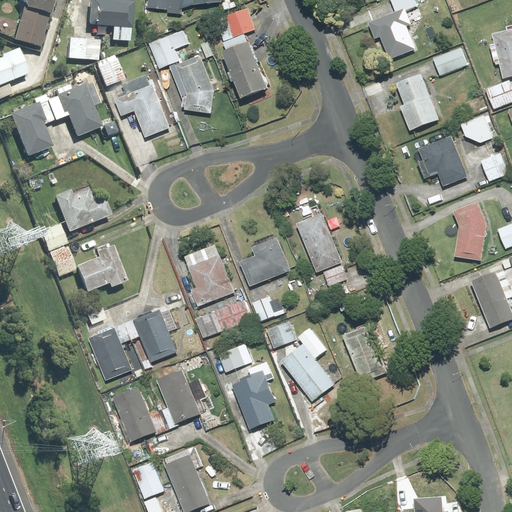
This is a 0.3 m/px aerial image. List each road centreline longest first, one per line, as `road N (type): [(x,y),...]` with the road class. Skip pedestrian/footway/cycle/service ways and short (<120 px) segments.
road 1 (residential): [(460,411),(347,127)]
road 2 (residential): [(347,127),(298,0)]
